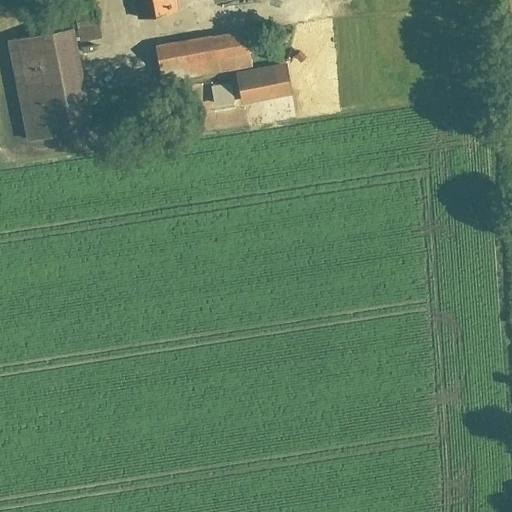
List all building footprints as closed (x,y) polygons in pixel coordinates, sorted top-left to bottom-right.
[(94,0),(82,0),(72,2),(80,38),(102,33),(94,0)] [(175,0),(131,0),(134,16),(177,8),(175,0)] [(71,25),(8,39),(29,140),(93,126),(71,25)] [(245,27),(157,43),(164,79),(251,64),(245,27)] [(284,62),(236,72),(242,102),(291,92),(284,62)]
